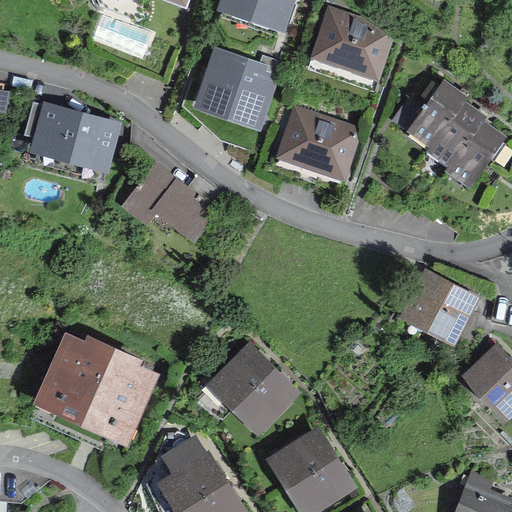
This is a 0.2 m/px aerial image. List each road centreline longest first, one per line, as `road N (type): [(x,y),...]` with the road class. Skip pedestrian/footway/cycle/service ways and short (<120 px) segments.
road 1 (residential): [(511,239),(444,255),(328,229),(252,197),(86,83),(0,61)]
road 2 (residential): [(0,455),(69,475),(115,511)]
